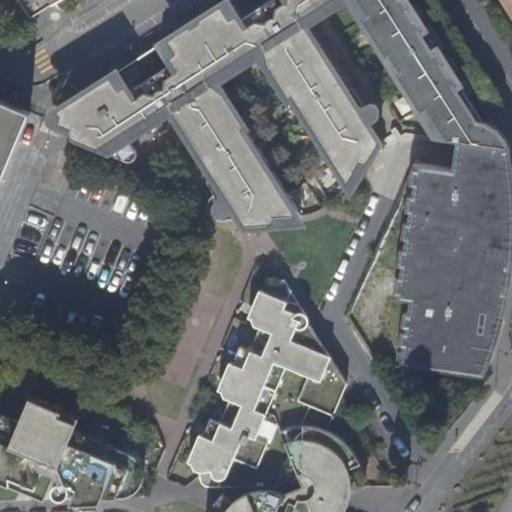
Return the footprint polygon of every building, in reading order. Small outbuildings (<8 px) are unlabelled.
[(22,0),(23,0),(32,15),(57,0),(22,0)] [(117,70),(72,98),(64,106),(61,114),(61,119),(63,123),(71,128),(71,131),(71,134),(74,138),(125,159),(135,159),(137,155),(138,151),(127,136),(166,113),(242,232),(245,234),(248,233),(271,217),(273,221),(277,223),(280,222),(283,221),(285,217),(302,214),(225,92),(213,82),(266,50),(268,65),(347,187),(356,171),(358,174),(359,175),(362,174),(365,173),(367,169),(365,164),(373,155),(383,148),(383,147),(379,140),(365,117),(368,115),(371,115),(375,114),(377,112),(378,109),(379,106),(375,101),(371,99),(367,100),(358,104),(302,20),(332,0),(350,0),(437,132),(476,107),(468,94),(473,90),(466,80),(461,83),(453,73),(459,68),(453,57),(447,61),(440,49),(445,46),(431,24),(427,27),(420,17),(425,14),(418,2),(413,5),(408,0),(266,0),(240,18),(229,0),(161,43),(171,60),(129,87),(117,70)] [(0,96),(0,188),(33,110),(0,96)] [(451,139),(451,152),(452,163),(418,162),(418,164),(398,287),(396,297),(410,300),(408,313),(404,313),(396,364),(435,371),(436,363),(449,364),(449,370),(484,374),(485,371),(486,351),(485,338),(484,331),(479,331),(481,310),(498,314),(499,309),(501,299),(505,270),(506,250),(507,233),(511,233),(511,170),(509,148),(451,139)] [(324,344),(313,327),(312,327),(306,324),(306,317),(298,302),(289,300),(291,291),(285,279),(272,279),(273,295),(270,302),(257,304),(259,326),(247,355),(237,357),(237,365),(233,375),(226,376),(228,398),(216,426),(207,427),(206,437),(202,446),(196,447),(198,470),(198,476),(199,480),(202,483),(205,486),(211,487),(278,486),(280,478),(305,486),(360,488),(359,482),(357,472),(354,464),(350,456),(343,447),(347,443),(325,427),(340,396),(347,383),(324,344)] [(59,497),(66,497),(68,494),(70,491),(67,479),(86,487),(82,496),(130,494),(134,491),(142,484),(144,479),(145,470),(144,464),(141,459),(138,455),(131,450),(76,425),(80,416),(62,407),(58,414),(43,407),(45,400),(35,396),(28,399),(20,418),(0,409),(0,476),(7,477),(7,483),(28,490),(33,491),(36,490),(40,488),(45,485),(47,480),(50,470),(58,472),(62,491),(57,496),(59,497)] [(342,511),(342,506),(340,501),(338,499),(334,496),(331,495),(328,495),(305,505),(300,505),(297,504),(296,500),(292,496),(290,495),(286,495),(282,499),(276,511),(270,510),(262,510),(256,511),(254,508),(249,505),(243,504),(238,505),(234,505),(222,503),(217,504),(212,507),(210,511),(209,511),(342,511)]
